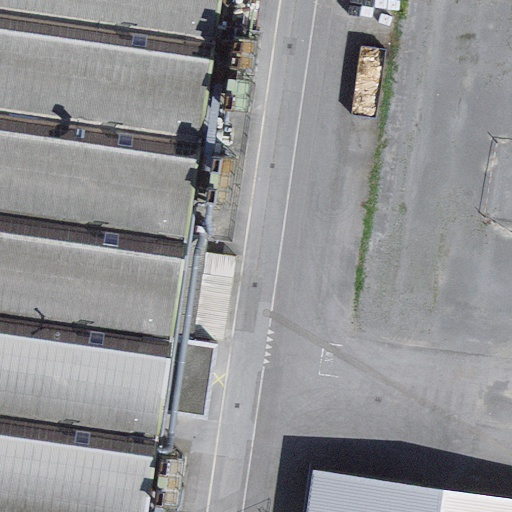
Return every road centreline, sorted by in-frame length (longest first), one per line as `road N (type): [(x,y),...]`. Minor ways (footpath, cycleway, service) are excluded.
road 1 (unknown): [(235,357),(296,0)]
road 2 (unknown): [(235,357),(511,386)]
road 3 (unknown): [(213,511),(235,357)]
